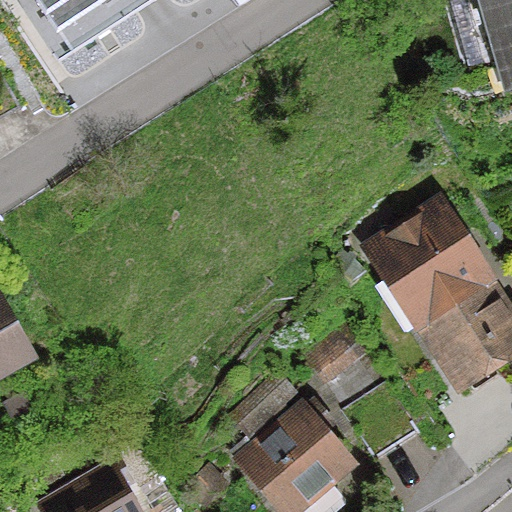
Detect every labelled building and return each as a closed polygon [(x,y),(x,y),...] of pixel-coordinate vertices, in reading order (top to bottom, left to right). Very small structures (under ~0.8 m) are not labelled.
[(96,0),(46,0),(62,23),(96,0)] [(511,82),(511,0),(480,0),(486,19),(457,27),(468,65),(497,56),(505,84),(511,82)] [(413,325),(415,323),(482,281),(484,279),(434,203),(364,249),(413,325)] [(457,388),(511,352),(511,327),(482,281),(415,323),(457,388)] [(0,370),(25,357),(0,313),(0,370)] [(324,377),(365,345),(353,330),(312,363),(324,377)] [(408,424),(377,374),(333,402),(364,451),(408,424)] [(287,511),(344,464),(298,410),(238,461),(280,511),(287,511)] [(134,511),(107,466),(35,508),(37,511),(134,511)]
